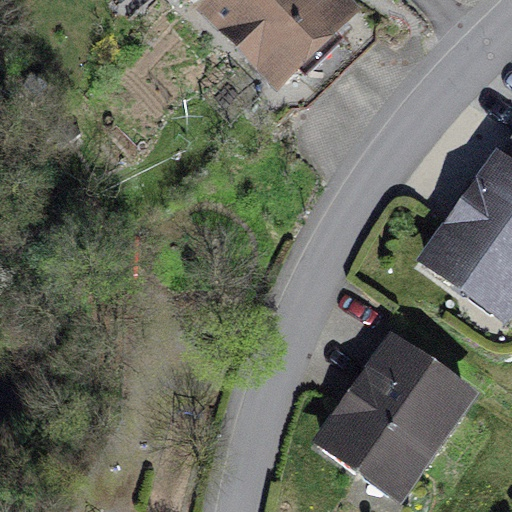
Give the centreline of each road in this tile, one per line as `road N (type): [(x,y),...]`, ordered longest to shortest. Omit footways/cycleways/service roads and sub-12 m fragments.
road 1 (residential): [(238,511),(272,387),(308,299),(376,182),(492,50)]
road 2 (residential): [(142,511),(0,403)]
